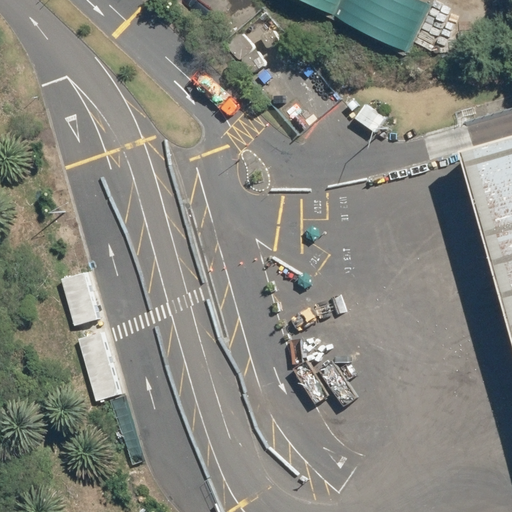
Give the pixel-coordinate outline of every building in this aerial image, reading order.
[(426,0),(302,0),(410,53),(435,4),(426,0)] [(249,85),(259,101),(283,86),(272,70),(249,85)] [(370,103),(357,119),(378,135),(391,119),(370,103)] [(511,135),(463,149),(511,323),(511,135)] [(89,272),(63,280),(76,328),(103,321),(89,272)] [(105,334),(79,341),(96,399),(122,392),(105,334)]
